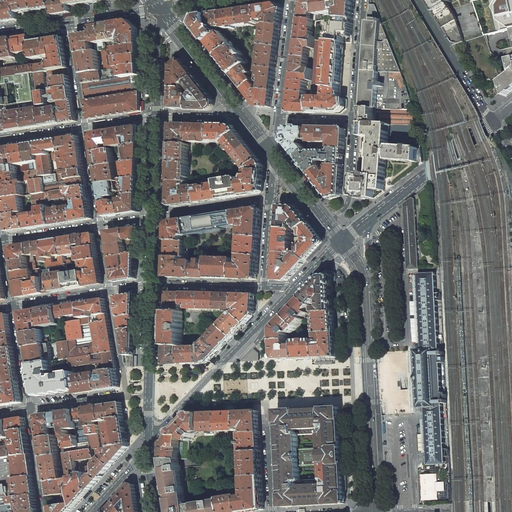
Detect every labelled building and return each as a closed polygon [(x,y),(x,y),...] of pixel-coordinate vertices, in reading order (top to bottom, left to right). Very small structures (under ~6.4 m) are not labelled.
[(12,0),(13,3),(5,4),(8,23),(21,21),(20,14),(17,0),(12,0)] [(17,0),(20,14),(37,11),(34,0),(17,0)] [(34,0),(37,11),(53,9),(52,0),(34,0)] [(59,0),(52,0),(53,9),(55,15),(71,13),(70,6),(69,0),(62,0),(60,0),(59,0)] [(303,0),(301,18),(314,20),(316,21),(317,15),(317,0),(303,0)] [(317,0),(317,15),(336,12),(336,10),(339,9),(338,18),(353,19),(354,0),(317,0)] [(428,0),(455,45),(464,42),(463,38),(462,35),(456,16),(452,9),(447,1),(449,0),(428,0)] [(484,35),(509,29),(504,8),(511,6),(511,0),(476,0),(473,1),(473,2),(475,7),(483,32),(484,35)] [(262,6),(258,7),(260,21),(267,20),(268,22),(268,24),(281,25),(282,17),(283,9),(278,4),(273,5),(268,5),(262,6)] [(375,4),(369,4),(364,71),(377,72),(401,72),(375,4)] [(241,10),(244,26),(255,24),(260,23),(260,21),(258,7),(249,8),(241,10)] [(225,29),(237,27),(244,26),(241,10),(223,13),(225,28),(225,29)] [(223,13),(208,15),(210,25),(212,28),(215,27),(216,28),(217,28),(220,28),(223,30),(225,28),(223,13)] [(198,16),(195,26),(202,35),(207,42),(217,34),(215,31),(218,29),(217,28),(216,28),(215,27),(212,28),(210,25),(208,15),(198,16)] [(314,20),(301,18),(300,29),(298,40),(315,42),(315,40),(315,37),(313,37),(313,33),(312,32),(314,20)] [(334,18),(316,21),(315,37),(315,40),(316,40),(322,41),(330,41),(344,42),(352,43),(352,35),(347,35),(346,38),(341,38),(341,37),(334,36),(334,26),(334,18)] [(336,18),(334,18),(334,26),(347,26),(347,27),(353,27),(353,19),(338,18),(336,18)] [(130,20),(113,23),(116,40),(121,40),(123,40),(123,46),(124,47),(139,45),(139,29),(130,20)] [(113,23),(104,25),(106,42),(116,41),(116,40),(113,23)] [(265,26),(263,37),(262,45),(279,47),(280,37),(281,25),(268,24),(265,26)] [(95,33),(97,48),(97,50),(97,51),(98,51),(103,50),(107,50),(107,46),(106,42),(104,25),(94,26),(95,33)] [(511,92),(511,28),(511,34),(511,58),(510,60),(511,67),(511,69),(511,71),(500,81),(501,84),(504,90),(505,94),(506,97),(511,92)] [(207,42),(219,56),(233,45),(230,42),(229,43),(220,32),(217,34),(207,42)] [(95,33),(76,36),(79,54),(94,52),(94,48),(97,48),(95,33)] [(31,36),(14,39),(17,58),(17,60),(20,60),(20,56),(19,56),(19,54),(30,52),(30,55),(33,54),(32,43),(31,36)] [(50,57),(51,63),(53,71),(69,68),(64,37),(48,40),(50,57)] [(14,39),(0,40),(0,59),(0,61),(17,58),(14,39)] [(48,40),(32,43),(33,54),(34,60),(44,58),(50,57),(48,40)] [(315,42),(298,40),(297,48),(296,57),(309,58),(310,48),(313,49),(313,50),(314,50),(315,42)] [(318,88),(322,41),(316,40),(315,40),(315,42),(314,50),(313,68),(313,75),(312,83),(312,88),(318,88)] [(344,42),(330,41),(327,88),(327,90),(327,96),(324,96),(324,98),(311,97),(311,100),(310,113),(315,113),(315,111),(322,112),(326,112),(336,112),(336,114),(342,114),(347,109),(348,100),(340,99),(342,71),(342,68),(343,68),(343,64),(344,42)] [(455,45),(458,50),(464,47),(462,43),(464,42),(455,45)] [(117,48),(116,48),(117,55),(118,58),(140,55),(139,45),(124,47),(117,48)] [(226,66),(233,75),(246,65),(248,64),(233,45),(219,56),(226,66)] [(262,45),(260,67),(276,69),(277,59),(279,47),(262,45)] [(116,48),(107,50),(109,59),(113,59),(112,53),(115,52),(115,56),(117,55),(116,48)] [(94,52),(79,54),(81,64),(82,74),(101,71),(98,51),(97,51),(96,51),(94,52)] [(119,64),(117,64),(117,66),(119,66),(119,68),(121,68),(140,65),(140,60),(140,55),(118,58),(119,64)] [(309,58),(296,57),(295,65),(294,73),(313,75),(313,68),(312,68),(312,69),(308,69),(309,58)] [(174,66),(173,88),(185,89),(185,87),(188,84),(187,84),(195,77),(182,60),(174,66)] [(45,64),(35,65),(36,73),(37,73),(45,72),(49,71),(53,71),(51,63),(45,64)] [(35,64),(18,67),(20,75),(36,73),(35,65),(35,64)] [(140,65),(121,68),(122,74),(122,77),(122,78),(140,75),(140,69),(140,65)] [(239,82),(245,89),(255,81),(249,74),(252,72),(246,65),(233,75),(239,82)] [(18,67),(1,69),(2,70),(3,78),(15,76),(20,75),(18,67)] [(261,74),(260,81),(262,83),(263,84),(262,89),(273,91),(275,80),(276,69),(260,67),(259,73),(261,74)] [(53,71),(49,71),(50,76),(70,73),(69,68),(53,71)] [(84,84),(116,79),(115,69),(111,70),(106,70),(101,71),(82,74),(83,79),(84,84)] [(377,72),(364,71),(362,108),(374,108),(376,108),(377,87),(384,87),(384,83),(377,83),(377,72)] [(45,72),(37,73),(39,92),(47,91),(46,80),(45,72)] [(401,72),(377,72),(377,83),(384,83),(384,87),(377,87),(376,108),(380,108),(413,110),(401,72)] [(292,91),(306,92),(308,81),(311,82),(311,83),(312,83),(313,75),(294,73),(293,82),(292,91)] [(102,96),(122,93),(123,92),(134,90),(134,94),(141,92),(141,82),(140,75),(122,78),(116,79),(84,84),(87,101),(102,99),(102,96)] [(4,88),(4,92),(5,94),(8,94),(7,93),(8,92),(9,90),(10,90),(10,84),(15,83),(16,82),(15,76),(3,78),(2,78),(4,86),(4,88)] [(70,76),(54,79),(55,86),(56,90),(72,87),(70,76)] [(191,110),(210,111),(210,110),(212,110),(215,103),(214,102),(215,101),(196,77),(195,77),(187,84),(188,84),(195,94),(193,96),(192,98),(191,98),(190,110),(191,110)] [(255,81),(245,89),(251,98),(257,105),(259,107),(271,108),(273,91),(262,89),(262,90),(259,90),(258,89),(254,84),(256,83),(255,81)] [(56,90),(54,90),(55,94),(54,94),(54,95),(55,95),(56,104),(60,103),(74,101),(72,87),(56,90)] [(173,88),(173,102),(173,109),(190,110),(191,98),(191,96),(187,96),(186,94),(185,93),(185,89),(173,88)] [(47,91),(39,92),(41,106),(48,105),(49,105),(47,91)] [(291,102),(289,113),(310,113),(311,100),(310,100),(310,102),(306,102),(305,104),(304,103),(305,102),(306,92),(292,91),(291,102)] [(102,99),(87,101),(90,120),(116,115),(142,111),(141,92),(134,94),(133,94),(133,92),(126,92),(127,95),(102,99)] [(5,98),(7,106),(13,105),(13,99),(12,99),(11,98),(9,98),(9,97),(8,97),(8,95),(5,96),(5,98)] [(61,108),(63,124),(71,123),(77,121),(76,111),(74,101),(60,103),(61,108)] [(10,119),(12,132),(20,131),(28,129),(25,109),(25,108),(8,111),(10,117),(10,119)] [(29,108),(25,109),(28,129),(36,128),(44,127),(42,111),(41,108),(29,110),(29,108)] [(54,109),(53,109),(54,116),(53,117),(55,125),(63,124),(61,108),(54,109)] [(374,108),(362,108),(361,123),(376,124),(376,117),(374,117),(374,108)] [(413,110),(380,108),(380,124),(389,124),(413,125),(413,110)] [(49,110),(42,111),(44,127),(53,125),(52,117),(51,117),(50,109),(49,110)] [(4,111),(0,111),(0,133),(12,132),(10,119),(6,120),(6,119),(5,119),(5,120),(4,120),(4,118),(3,119),(3,117),(5,116),(4,111)] [(376,124),(361,123),(360,136),(375,137),(372,177),(368,177),(368,176),(357,176),(356,197),(376,199),(385,192),(387,156),(390,156),(391,160),(418,162),(418,149),(411,148),(411,147),(408,147),(408,148),(392,147),(390,152),(387,151),(389,124),(380,124),(376,124)] [(173,124),(172,125),(172,144),(184,144),(184,140),(186,140),(186,139),(184,139),(184,136),(189,136),(190,125),(173,124)] [(190,142),(203,143),(204,143),(211,143),(212,142),(212,125),(190,125),(189,136),(189,141),(190,142)] [(212,142),(225,142),(238,132),(235,128),(231,126),(229,126),(225,125),(225,126),(212,125),(212,142)] [(141,144),(141,126),(125,129),(127,145),(127,146),(131,145),(141,144)] [(309,128),(288,127),(286,142),(293,151),(293,152),(295,155),(296,154),(299,158),(308,151),(303,145),(303,143),(304,142),(305,140),(305,142),(308,142),(309,128)] [(345,129),(310,128),(309,128),(308,142),(311,142),(312,141),(313,142),(322,143),(322,144),(324,144),(324,143),(330,143),(331,142),(332,142),(332,148),(344,149),(346,130),(345,129)] [(116,130),(110,131),(112,144),(113,150),(116,150),(116,147),(127,145),(125,129),(116,130)] [(101,133),(92,134),(95,153),(106,151),(105,147),(106,145),(112,144),(110,131),(101,133)] [(238,132),(225,142),(229,147),(228,148),(231,152),(232,151),(237,156),(249,146),(238,132)] [(81,147),(80,137),(80,136),(71,138),(61,139),(62,149),(63,152),(61,152),(61,153),(63,153),(64,160),(83,157),(81,147)] [(50,141),(38,143),(44,177),(58,174),(60,174),(60,170),(52,171),(52,169),(54,168),(54,167),(56,167),(55,164),(51,164),(50,151),(62,149),(61,139),(50,141)] [(27,145),(30,164),(31,171),(33,180),(44,179),(45,184),(59,182),(58,174),(44,177),(38,143),(33,144),(27,145)] [(141,144),(131,145),(132,148),(128,149),(130,162),(140,161),(141,144)] [(184,144),(172,144),(172,151),(171,163),(189,163),(189,156),(190,156),(190,151),(190,145),(189,144),(184,144)] [(21,146),(14,147),(16,160),(16,163),(17,165),(17,166),(24,165),(30,164),(27,145),(21,146)] [(249,146),(237,156),(240,161),(239,162),(242,166),(243,165),(248,170),(261,160),(249,146)] [(0,168),(12,166),(12,161),(16,160),(14,147),(4,148),(0,148),(0,168)] [(308,151),(299,158),(312,175),(322,167),(321,165),(321,163),(323,162),(329,162),(329,161),(330,161),(332,163),(331,165),(343,166),(344,149),(332,148),(331,148),(330,150),(312,150),(310,152),(309,151),(308,151)] [(106,151),(95,153),(97,168),(116,165),(114,154),(117,153),(116,150),(113,150),(106,151)] [(61,161),(61,163),(64,163),(66,173),(85,169),(84,163),(83,157),(64,160),(61,161)] [(241,180),(243,196),(261,193),(263,193),(263,192),(263,191),(264,182),(265,182),(265,180),(264,180),(264,177),(265,177),(265,176),(264,176),(265,168),(265,166),(264,164),(261,160),(248,170),(247,175),(246,179),(241,180)] [(127,180),(140,178),(140,161),(130,162),(125,163),(126,168),(122,169),(122,171),(123,176),(127,175),(127,180)] [(189,163),(171,163),(171,181),(187,182),(189,182),(189,179),(190,179),(190,167),(189,166),(189,163)] [(30,164),(24,165),(24,167),(23,167),(24,173),(31,171),(30,164)] [(12,166),(0,168),(0,170),(1,177),(2,185),(20,183),(18,174),(17,166),(17,165),(14,166),(12,166)] [(116,165),(97,168),(100,184),(112,182),(119,181),(116,165)] [(341,196),(343,166),(331,165),(326,165),(325,165),(326,167),(330,167),(330,168),(330,174),(327,174),(327,173),(327,172),(326,170),(325,171),(322,167),(312,175),(321,187),(323,190),(324,190),(331,200),(341,196)] [(85,169),(66,173),(67,176),(69,176),(69,177),(63,178),(64,180),(64,181),(70,180),(72,180),(86,178),(86,173),(85,169)] [(24,173),(21,173),(21,174),(22,181),(27,180),(27,181),(33,181),(33,180),(31,171),(24,173)] [(221,199),(243,196),(241,180),(238,178),(237,178),(237,177),(235,177),(235,178),(229,179),(227,179),(228,179),(218,181),(219,184),(221,199)] [(86,178),(72,180),(73,189),(88,186),(86,178)] [(127,180),(121,181),(123,189),(124,189),(124,187),(125,187),(126,191),(124,192),(125,196),(139,194),(139,187),(140,187),(140,184),(139,184),(140,178),(127,180)] [(33,180),(33,181),(33,183),(34,192),(35,195),(46,193),(45,184),(44,179),(33,180)] [(59,182),(45,184),(46,193),(47,193),(69,189),(70,189),(69,182),(70,182),(70,180),(64,181),(59,182)] [(174,207),(199,203),(197,188),(196,186),(188,188),(187,188),(186,190),(185,190),(185,189),(186,189),(186,188),(185,188),(185,187),(185,186),(186,187),(187,186),(186,185),(187,182),(171,181),(170,203),(174,207)] [(20,183),(2,185),(4,199),(22,197),(25,196),(26,196),(25,193),(24,184),(24,182),(20,183)] [(112,182),(100,184),(103,203),(109,202),(108,197),(116,196),(115,193),(113,193),(112,182)] [(199,203),(221,199),(219,184),(210,185),(210,182),(204,183),(204,186),(197,187),(197,188),(199,203)] [(70,189),(69,189),(70,195),(73,195),(75,196),(76,198),(76,202),(90,199),(88,186),(73,189),(70,189)] [(69,189),(47,193),(48,199),(52,198),(53,200),(62,199),(64,207),(72,206),(71,203),(71,198),(70,195),(69,189)] [(35,195),(33,195),(34,200),(34,202),(35,205),(35,206),(35,208),(39,208),(49,206),(49,202),(48,199),(47,193),(46,193),(35,195)] [(124,214),(139,212),(139,194),(125,196),(121,196),(122,203),(124,214)] [(22,197),(4,199),(6,208),(7,216),(20,214),(23,213),(25,213),(24,208),(22,197)] [(419,268),(416,199),(413,198),(411,199),(405,204),(408,270),(419,269),(419,268)] [(74,209),(72,209),(74,222),(93,219),(90,199),(76,202),(77,204),(77,207),(78,207),(77,209),(76,209),(74,209)] [(103,203),(103,207),(104,207),(105,217),(114,216),(116,216),(124,214),(122,203),(116,204),(115,201),(109,202),(103,203)] [(281,205),(279,228),(293,230),(292,230),(293,223),(295,223),(302,232),(302,229),(310,223),(297,206),(281,205)] [(40,213),(26,216),(26,218),(28,230),(52,226),(50,210),(49,207),(49,206),(39,208),(40,213)] [(58,208),(50,210),(52,226),(74,222),(72,209),(72,206),(64,207),(58,208)] [(260,208),(235,212),(238,226),(244,225),(244,227),(243,228),(242,236),(260,237),(262,210),(260,208)] [(225,228),(238,226),(235,212),(215,215),(187,220),(189,235),(226,230),(225,228)] [(20,214),(7,216),(8,224),(9,232),(10,232),(23,230),(28,230),(26,218),(21,218),(20,214)] [(173,222),(169,226),(169,241),(184,241),(184,238),(186,236),(187,236),(188,236),(189,235),(187,220),(173,222)] [(307,260),(323,243),(324,242),(323,240),(310,223),(302,229),(302,232),(301,253),(307,260)] [(128,244),(130,254),(138,253),(138,227),(126,229),(128,244)] [(279,228),(277,253),(290,253),(291,253),(292,252),(294,231),(293,230),(279,228)] [(126,229),(108,232),(112,257),(126,255),(124,243),(127,243),(127,244),(128,244),(126,229)] [(97,246),(95,234),(87,235),(89,248),(97,246)] [(79,249),(89,248),(87,235),(77,237),(79,249)] [(242,255),(259,256),(260,237),(242,236),(241,247),(239,247),(239,254),(241,254),(241,255),(242,255)] [(77,237),(62,239),(65,256),(76,254),(77,254),(80,254),(79,249),(77,237)] [(62,239),(46,242),(49,262),(49,263),(52,262),(53,261),(53,258),(54,258),(53,253),(57,253),(58,254),(59,254),(59,257),(60,257),(61,260),(62,261),(66,260),(65,256),(62,239)] [(184,241),(169,241),(169,257),(184,258),(186,258),(186,241),(184,241)] [(46,242),(37,243),(39,254),(39,256),(44,256),(45,263),(49,262),(46,242)] [(37,243),(29,244),(31,255),(39,254),(37,243)] [(29,244),(12,247),(14,261),(29,259),(29,257),(28,257),(27,256),(31,255),(29,244)] [(89,248),(79,249),(80,254),(83,253),(83,256),(81,257),(81,262),(82,262),(99,259),(97,246),(89,248)] [(277,253),(276,280),(287,281),(288,280),(299,268),(301,253),(297,252),(292,257),(292,258),(291,258),(291,259),(292,259),(290,263),(288,262),(290,256),(290,253),(277,253)] [(116,282),(137,279),(138,253),(130,254),(128,255),(130,266),(128,266),(128,270),(126,271),(126,269),(114,271),(116,282)] [(126,269),(124,257),(127,257),(126,255),(112,257),(114,271),(126,269)] [(242,265),(234,265),(234,279),(257,280),(257,279),(259,256),(242,255),(242,263),(242,264),(242,265)] [(169,257),(168,257),(168,277),(194,278),(195,260),(194,260),(194,261),(191,261),(191,260),(186,260),(186,266),(184,266),(184,258),(169,257)] [(234,259),(209,258),(208,265),(208,278),(234,279),(234,265),(234,259)] [(29,259),(14,261),(15,272),(29,270),(29,264),(31,264),(30,259),(29,259)] [(99,259),(82,262),(83,269),(85,269),(90,268),(91,272),(89,273),(89,272),(88,272),(88,273),(85,273),(87,287),(95,286),(104,284),(99,259)] [(195,260),(194,278),(208,278),(208,265),(204,265),(204,264),(200,264),(200,265),(199,265),(199,264),(198,264),(198,265),(196,265),(196,264),(195,264),(195,260)] [(420,289),(420,294),(420,295),(420,300),(420,302),(421,306),(420,306),(420,308),(421,308),(421,313),(421,314),(421,319),(421,320),(422,325),(421,325),(421,327),(422,327),(422,331),(422,333),(422,338),(422,339),(423,344),(422,344),(422,345),(423,345),(423,350),(419,350),(417,350),(417,354),(418,363),(417,363),(418,365),(418,373),(418,375),(419,383),(419,385),(419,394),(419,395),(420,404),(420,408),(422,408),(426,408),(426,412),(426,414),(427,419),(426,419),(426,420),(427,420),(427,425),(427,426),(427,431),(427,433),(428,437),(427,437),(427,439),(428,439),(428,444),(428,445),(428,450),(428,451),(429,456),(428,456),(428,458),(429,458),(429,462),(429,465),(429,469),(430,470),(440,469),(446,469),(445,464),(446,464),(436,273),(435,273),(435,268),(419,268),(419,269),(419,274),(418,274),(419,277),(419,281),(419,283),(420,288),(419,288),(419,289),(420,289)] [(29,270),(15,272),(17,282),(33,279),(34,279),(32,269),(29,270)] [(50,270),(41,271),(42,278),(44,294),(53,292),(51,275),(50,272),(50,270)] [(55,274),(51,275),(53,292),(70,290),(68,275),(68,272),(56,274),(56,273),(55,274)] [(85,272),(68,275),(70,290),(87,287),(85,273),(85,272)] [(335,312),(333,276),(332,275),(324,276),(323,276),(304,296),(313,305),(319,300),(319,299),(318,299),(320,298),(322,298),(322,301),(321,301),(321,307),(320,307),(319,307),(318,307),(316,308),(316,312),(335,312)] [(33,283),(29,283),(31,296),(44,294),(42,278),(38,279),(38,280),(39,280),(39,282),(33,283)] [(17,282),(19,298),(31,296),(29,283),(33,283),(33,279),(17,282)] [(184,292),(168,292),(167,302),(167,312),(183,312),(183,310),(181,310),(181,305),(183,305),(184,292)] [(189,309),(202,309),(202,293),(193,293),(184,292),(183,305),(187,305),(187,308),(189,308),(189,309)] [(202,309),(219,310),(219,293),(211,293),(202,293),(202,309)] [(219,310),(235,310),(236,309),(236,294),(228,294),(219,293),(219,310)] [(118,297),(122,318),(136,316),(136,307),(136,306),(136,304),(136,294),(118,297)] [(255,305),(256,295),(246,294),(236,294),(236,309),(238,309),(239,310),(237,312),(236,312),(247,323),(251,319),(254,316),(255,313),(255,305)] [(286,315),(298,327),(305,320),(303,318),(304,316),(306,318),(311,313),(308,311),(314,306),(313,305),(304,296),(286,315)] [(93,301),(94,311),(97,311),(98,316),(108,314),(107,307),(106,300),(106,299),(93,301)] [(82,318),(95,316),(95,314),(94,311),(93,301),(86,302),(80,303),(81,314),(82,318)] [(73,304),(66,305),(67,316),(70,316),(70,317),(71,317),(71,316),(81,314),(80,303),(73,304)] [(61,306),(56,307),(57,319),(59,318),(65,318),(68,317),(67,316),(66,305),(61,306)] [(47,308),(39,310),(41,323),(41,325),(42,331),(45,330),(45,326),(58,324),(57,319),(56,307),(47,308)] [(41,323),(39,310),(31,311),(22,312),(21,313),(23,323),(25,333),(37,331),(37,326),(36,324),(41,323)] [(182,346),(183,312),(167,312),(167,318),(167,325),(166,325),(167,327),(167,331),(166,332),(167,332),(166,339),(166,346),(182,346)] [(241,330),(247,323),(236,312),(235,312),(222,326),(234,337),(241,330)] [(316,312),(317,333),(336,332),(335,312),(316,312)] [(9,314),(0,315),(0,329),(1,329),(2,331),(2,334),(12,333),(9,314)] [(69,323),(68,323),(71,341),(72,340),(74,349),(74,351),(75,358),(94,355),(114,352),(111,333),(108,314),(98,316),(96,316),(95,316),(82,318),(82,320),(75,321),(68,322),(69,323)] [(286,315),(273,328),(274,340),(288,340),(288,334),(289,333),(290,334),(298,327),(286,315)] [(136,316),(122,318),(124,330),(135,328),(134,324),(133,320),(136,319),(136,316)] [(209,339),(221,350),(228,343),(234,337),(222,326),(209,339)] [(50,329),(48,330),(50,344),(59,343),(61,342),(59,328),(52,329),(50,329)] [(135,328),(124,330),(125,342),(129,367),(134,367),(135,342),(135,328)] [(37,331),(25,333),(26,341),(27,348),(50,344),(48,330),(45,330),(42,331),(37,331)] [(317,345),(317,359),(337,358),(336,332),(317,333),(317,338),(319,341),(319,345),(317,345)] [(0,334),(0,349),(0,350),(14,347),(12,333),(2,334),(0,334)] [(203,346),(200,347),(201,364),(207,363),(210,362),(216,356),(221,350),(209,339),(203,346)] [(274,340),(275,355),(277,360),(297,359),(297,345),(291,345),(290,347),(289,346),(290,345),(289,343),(288,343),(288,340),(274,340)] [(305,359),(309,359),(317,359),(317,345),(315,340),(297,341),(297,345),(297,359),(305,359)] [(61,342),(59,343),(60,347),(61,359),(62,360),(69,359),(72,359),(71,351),(74,351),(74,349),(71,349),(69,341),(61,342)] [(50,344),(27,348),(28,357),(29,365),(32,365),(52,362),(53,362),(50,344)] [(260,361),(259,344),(243,362),(260,361)] [(182,346),(166,346),(166,355),(166,365),(182,364),(182,354),(181,354),(181,355),(177,355),(177,351),(182,351),(182,348),(182,346)] [(0,349),(0,368),(1,368),(17,366),(14,347),(0,350),(0,349)] [(191,364),(201,364),(200,347),(182,348),(182,351),(182,354),(182,364),(191,364)] [(114,352),(94,355),(95,364),(96,365),(100,364),(100,369),(101,372),(117,370),(116,361),(114,352)] [(75,358),(72,359),(73,367),(90,364),(95,364),(94,355),(75,358)] [(52,362),(32,365),(36,390),(36,395),(39,397),(53,394),(53,395),(55,394),(58,394),(77,391),(75,376),(74,373),(74,372),(63,374),(63,375),(58,376),(57,375),(56,375),(55,374),(51,374),(51,372),(53,372),(52,362)] [(17,366),(1,368),(2,377),(2,379),(1,381),(0,380),(0,382),(0,384),(3,384),(5,383),(6,384),(8,384),(20,382),(17,366)] [(98,379),(100,391),(120,388),(120,387),(119,379),(117,370),(101,372),(102,378),(98,379)] [(81,375),(75,376),(77,391),(77,394),(89,393),(100,391),(98,379),(98,373),(97,373),(92,374),(84,375),(83,374),(82,375),(81,375)] [(23,403),(20,382),(8,384),(9,388),(7,388),(7,389),(3,389),(6,405),(14,404),(23,403)] [(111,404),(101,406),(103,421),(107,420),(113,419),(114,419),(125,417),(124,410),(122,403),(111,404)] [(94,407),(86,408),(88,417),(89,426),(95,425),(95,424),(95,422),(103,421),(101,406),(94,407)] [(305,506),(346,504),(345,492),(345,489),(343,465),(344,464),(343,456),(343,447),(342,447),(341,428),(341,420),(340,407),(277,411),(278,423),(278,427),(282,492),(282,495),(283,507),(305,506)] [(84,417),(82,409),(80,409),(74,410),(76,422),(81,421),(81,422),(82,422),(83,422),(84,422),(84,417)] [(65,411),(62,412),(64,423),(64,425),(64,426),(65,434),(66,438),(71,437),(71,436),(70,431),(70,430),(77,429),(76,422),(74,410),(65,411)] [(249,411),(238,412),(238,428),(245,428),(245,433),(260,432),(260,422),(259,411),(249,411)] [(55,413),(52,413),(53,424),(54,428),(64,426),(64,425),(58,426),(57,424),(64,423),(62,412),(55,413)] [(220,432),(238,431),(239,430),(238,428),(238,412),(228,412),(219,413),(220,432)] [(52,413),(37,416),(40,438),(51,436),(51,433),(50,428),(51,428),(50,427),(50,425),(53,424),(52,413)] [(200,414),(201,432),(220,432),(219,413),(212,413),(209,413),(200,414)] [(181,425),(177,429),(173,433),(173,434),(172,435),(180,435),(184,436),(187,439),(190,441),(191,441),(198,432),(201,432),(200,414),(195,414),(189,416),(189,417),(184,422),(184,421),(184,422),(184,421),(182,423),(181,424),(181,425)] [(17,419),(8,420),(10,431),(13,431),(27,429),(25,417),(17,419)] [(81,421),(76,422),(77,429),(78,436),(80,447),(80,451),(93,449),(91,435),(89,426),(88,417),(84,417),(84,422),(83,422),(82,422),(81,422),(81,421)] [(112,423),(107,424),(108,431),(110,438),(109,438),(109,439),(110,439),(111,447),(129,444),(125,421),(125,417),(114,419),(113,419),(114,421),(114,423),(112,423)] [(0,421),(0,439),(7,438),(8,442),(11,442),(10,431),(8,420),(0,421)] [(95,425),(89,426),(91,435),(99,434),(100,434),(99,425),(97,425),(97,424),(96,424),(95,424),(95,425)] [(55,433),(51,433),(51,436),(57,436),(61,435),(65,434),(64,426),(54,428),(55,433)] [(14,445),(12,445),(12,447),(14,457),(15,457),(30,455),(31,455),(27,429),(13,431),(14,442),(14,445)] [(242,452),(261,451),(261,442),(260,432),(245,433),(242,433),(241,434),(242,452)] [(99,434),(91,435),(93,449),(94,449),(101,448),(99,434)] [(172,435),(163,444),(163,445),(163,449),(163,458),(179,459),(179,452),(180,452),(180,448),(180,435),(172,435)] [(51,436),(40,438),(43,457),(60,455),(59,447),(60,447),(60,446),(58,446),(57,439),(57,436),(51,436)] [(71,437),(66,438),(68,453),(72,453),(71,448),(80,447),(78,436),(71,437)] [(88,476),(88,475),(90,490),(122,455),(130,447),(129,444),(111,447),(106,447),(109,450),(96,465),(98,474),(91,475),(88,476)] [(0,448),(0,458),(14,457),(12,447),(5,448),(0,448)] [(101,448),(94,449),(95,456),(102,448),(101,448)] [(80,451),(74,452),(76,461),(95,458),(95,456),(94,449),(93,449),(80,451)] [(261,451),(242,452),(242,454),(244,454),(245,462),(244,462),(244,464),(244,465),(245,465),(246,477),(263,476),(262,463),(261,451)] [(68,453),(65,454),(70,478),(78,477),(78,476),(77,471),(77,468),(76,461),(74,452),(72,453),(68,453)] [(30,455),(15,457),(16,463),(15,463),(15,464),(16,464),(18,478),(34,475),(30,455)] [(60,455),(43,457),(47,482),(63,479),(60,455)] [(186,505),(179,459),(163,458),(167,482),(171,511),(199,511),(198,504),(186,505)] [(94,466),(89,467),(91,475),(98,474),(96,465),(96,463),(94,464),(94,466)] [(440,469),(430,470),(429,469),(429,465),(425,465),(421,470),(419,470),(421,506),(451,504),(453,504),(451,472),(441,472),(440,469)] [(78,477),(70,478),(71,484),(71,486),(72,493),(74,503),(75,508),(90,490),(88,475),(88,476),(87,473),(86,472),(80,473),(80,474),(80,476),(78,476),(78,477)] [(18,478),(15,478),(16,486),(16,487),(17,487),(18,497),(36,494),(34,475),(18,478)] [(239,495),(241,511),(250,511),(264,510),(264,509),(263,493),(263,476),(246,477),(245,477),(246,491),(246,496),(241,497),(241,495),(239,496),(239,495)] [(63,479),(47,482),(49,496),(64,494),(65,494),(64,485),(71,484),(70,478),(63,479)] [(132,484),(116,500),(125,511),(129,510),(129,511),(139,511),(135,485),(132,484)] [(0,500),(12,498),(11,492),(8,492),(8,491),(6,491),(0,491),(0,500)] [(65,494),(64,494),(65,504),(74,503),(72,493),(70,493),(65,494)] [(18,497),(13,498),(14,505),(17,504),(20,504),(21,508),(22,511),(39,509),(36,494),(18,497)] [(241,511),(239,495),(220,498),(220,500),(222,511),(241,511)] [(0,511),(21,511),(22,511),(21,508),(18,509),(17,504),(14,505),(13,498),(12,498),(0,500),(0,511)] [(116,500),(106,511),(125,511),(116,500)] [(222,511),(220,500),(198,504),(199,511),(222,511)] [(65,504),(51,507),(51,511),(69,511),(72,510),(73,509),(75,508),(74,503),(65,504)]
